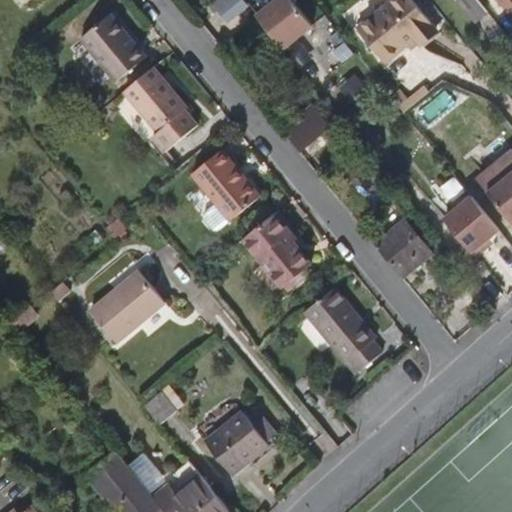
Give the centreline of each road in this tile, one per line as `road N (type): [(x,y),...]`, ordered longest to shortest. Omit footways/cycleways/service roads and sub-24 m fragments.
road 1 (residential): [(465,375),(156,0)]
road 2 (residential): [(310,511),(465,375)]
